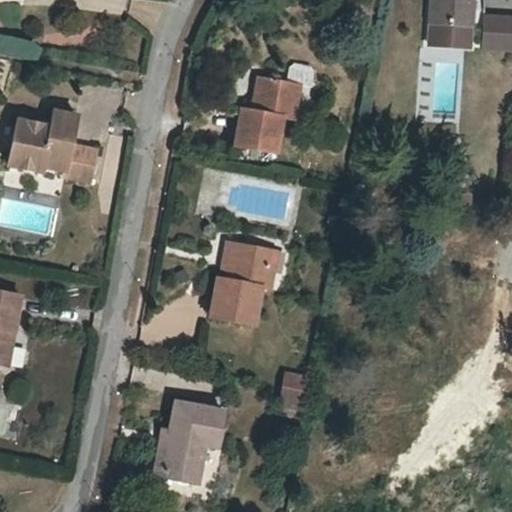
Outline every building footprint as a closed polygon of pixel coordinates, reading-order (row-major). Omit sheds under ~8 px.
[(430,0),(430,16),(466,19),(467,0),(430,0)] [(480,52),(511,52),(511,14),(480,15),(480,52)] [(464,41),(466,19),(430,16),(428,38),(464,41)] [(253,108),(240,106),(235,141),(278,147),(284,109),(297,111),(302,79),(259,72),(253,108)] [(46,124),(30,120),(17,117),(7,161),(37,168),(38,159),(62,165),(61,173),(89,179),(96,141),(71,136),(76,113),(49,106),(47,116),(46,124)] [(32,113),(30,120),(46,124),(47,116),(32,113)] [(264,264),(267,248),(233,243),(228,281),(219,279),(212,317),(256,323),(262,286),(272,287),(276,266),(264,264)] [(278,250),(267,248),(264,264),(276,266),(278,250)] [(0,344),(3,328),(15,330),(22,295),(0,290),(0,344)] [(0,358),(10,360),(15,330),(3,328),(0,344),(0,358)] [(284,379),(311,383),(313,370),(286,365),(284,379)] [(308,400),(311,383),(284,379),(281,396),(308,400)] [(226,408),(179,404),(171,478),(208,482),(211,447),(222,448),(226,408)]
